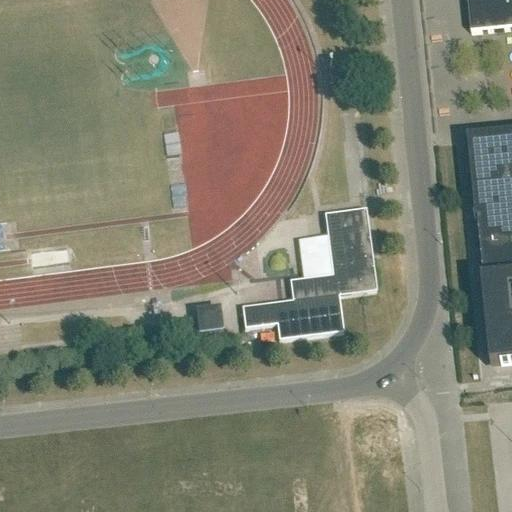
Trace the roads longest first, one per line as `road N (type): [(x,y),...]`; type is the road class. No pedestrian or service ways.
road 1 (unclassified): [(395,379),(0,428)]
road 2 (unclassified): [(395,379),(428,301),(400,0)]
road 3 (unclassified): [(436,511),(425,419),(395,379)]
